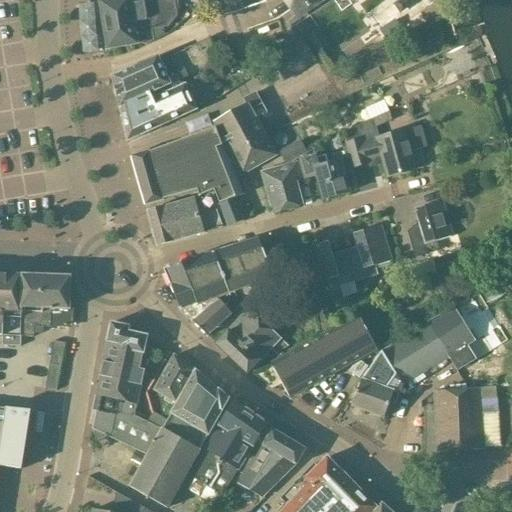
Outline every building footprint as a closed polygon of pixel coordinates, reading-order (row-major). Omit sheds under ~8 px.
[(102,0),(103,1),(99,2),(103,26),(177,14),(175,0),(102,0)] [(317,5),(324,0),(289,0),(299,14),(315,2),(317,5)] [(178,17),(177,14),(103,26),(107,51),(139,45),(139,44),(146,44),(154,41),(152,30),(169,27),(178,17)] [(158,56),(138,65),(113,77),(120,107),(150,94),(150,95),(171,85),(221,62),(215,49),(210,38),(160,61),(158,56)] [(304,41),(272,61),(288,87),(306,76),(303,71),(317,62),(304,41)] [(150,94),(120,107),(121,110),(120,110),(127,142),(197,111),(186,85),(153,100),(150,95),(150,94)] [(257,120),(267,114),(258,98),(245,105),(246,107),(215,124),(219,131),(232,154),(250,141),(254,143),(265,135),(257,120)] [(404,131),(379,138),(377,128),(393,121),(390,111),(344,133),(353,169),(369,165),(370,169),(384,164),(388,177),(415,169),(404,131)] [(219,131),(151,155),(150,152),(132,157),(146,206),(164,201),(194,192),(195,196),(212,191),(220,209),(228,226),(245,222),(236,199),(244,196),(237,178),(239,177),(231,162),(235,159),(232,154),(219,131)] [(250,141),(232,154),(235,159),(231,162),(239,177),(277,156),(265,135),(254,143),(250,141)] [(295,158),(308,153),(300,141),(279,152),(284,162),(295,158)] [(315,150),(308,153),(295,158),(296,159),(301,182),(317,178),(323,201),(350,193),(341,161),(329,164),(326,155),(318,157),(315,150)] [(284,162),(286,166),(262,173),(274,214),(303,206),(296,183),(301,182),(296,159),(295,158),(284,162)] [(212,191),(195,196),(206,233),(223,228),(216,211),(220,209),(212,191)] [(158,247),(204,234),(194,199),(148,212),(158,247)] [(414,210),(419,227),(407,231),(415,257),(440,250),(437,240),(453,235),(442,201),(414,210)] [(357,250),(345,253),(354,283),(378,276),(375,267),(392,262),(382,227),(353,235),(357,250)] [(259,240),(213,255),(228,296),(234,293),(239,307),(243,303),(242,300),(277,286),(274,278),(259,240)] [(354,283),(345,253),(334,257),(329,242),(301,251),(311,285),(327,280),(330,290),(354,283)] [(486,256),(494,270),(511,259),(511,253),(507,244),(486,256)] [(228,296),(213,255),(164,270),(180,311),(197,304),(199,307),(228,296)] [(431,274),(427,261),(407,267),(411,280),(431,274)] [(0,273),(0,335),(20,336),(22,275),(0,273)] [(71,277),(22,275),(20,336),(34,337),(34,325),(69,327),(69,309),(71,277)] [(234,293),(228,296),(199,307),(197,304),(180,311),(209,337),(239,307),(234,293)] [(288,346),(260,320),(277,311),(270,300),(250,310),(248,309),(216,345),(247,374),(271,349),(276,353),(288,346)] [(362,314),(356,317),(312,342),(273,364),(284,383),(292,397),(393,341),(374,308),(362,314)] [(454,308),(430,323),(394,345),(380,354),(361,381),(352,406),(384,418),(393,393),(399,396),(403,387),(449,358),(457,372),(470,364),(469,363),(473,360),(470,356),(472,355),(467,347),(474,342),(454,308)] [(148,456),(167,421),(153,413),(148,423),(135,416),(148,354),(144,353),(148,336),(129,332),(130,328),(111,324),(92,411),(96,412),(93,429),(148,456)] [(49,341),(40,388),(56,391),(66,344),(49,341)] [(177,403),(195,372),(176,356),(155,390),(177,403)] [(167,421),(148,456),(131,487),(132,487),(168,508),(226,405),(227,405),(228,403),(225,396),(195,372),(177,403),(167,421)] [(479,389),(435,392),(438,452),(484,449),(479,389)] [(24,438),(29,403),(0,401),(0,455),(20,459),(24,438)] [(427,412),(435,412),(435,404),(426,405),(427,412)] [(234,405),(201,458),(191,476),(224,495),(238,469),(239,470),(266,425),(234,405)] [(265,446),(260,454),(257,460),(254,459),(239,484),(264,498),(295,466),(298,466),(305,450),(272,431),(264,446),(265,446)] [(299,479),(307,488),(283,511),(372,511),(377,508),(327,458),(318,467),(314,464),(299,479)] [(149,511),(117,493),(113,511),(106,511),(95,510),(94,511),(149,511)]
